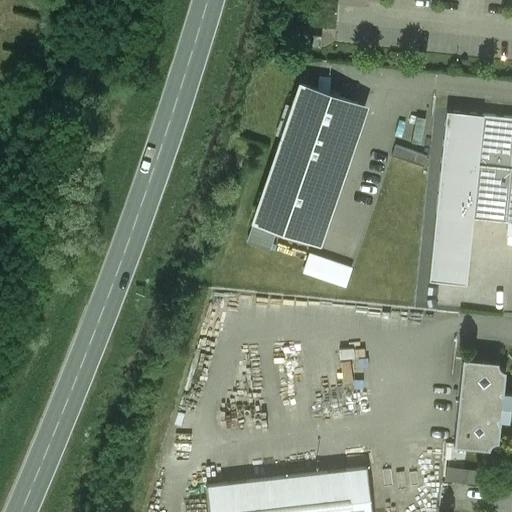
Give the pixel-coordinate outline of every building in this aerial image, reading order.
[(277,235),(317,248),(363,106),(300,86),(250,245),(272,252),(277,235)] [(461,286),(469,218),(480,116),(443,112),(424,282),(461,286)] [(511,118),(480,116),(469,218),(511,221),(511,118)] [(350,284),(356,264),(312,251),(306,271),(350,284)] [(499,365),(498,361),(463,358),(454,445),(489,449),(491,446),(492,444),(494,442),(496,442),(499,442),(500,418),(505,419),(509,416),(511,398),(507,394),(504,394),(505,370),(502,369),(500,367),(499,365)] [(371,511),(366,467),(205,486),(208,511),(371,511)]
